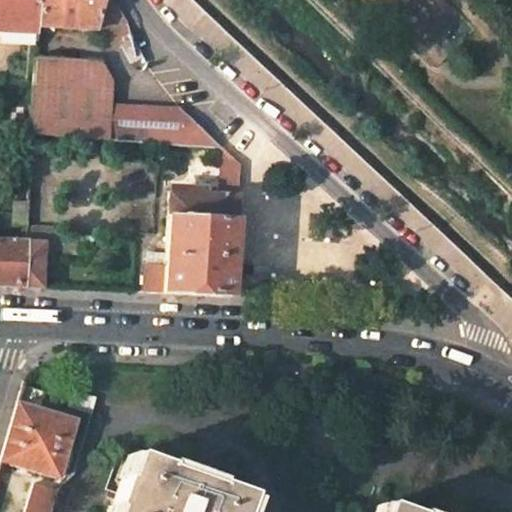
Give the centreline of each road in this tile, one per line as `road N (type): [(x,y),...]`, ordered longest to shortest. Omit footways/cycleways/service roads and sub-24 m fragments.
road 1 (unclassified): [(490,377),(488,337),(476,317),(184,54),(138,0)]
road 2 (secondary): [(490,377),(392,347),(298,336),(9,322)]
